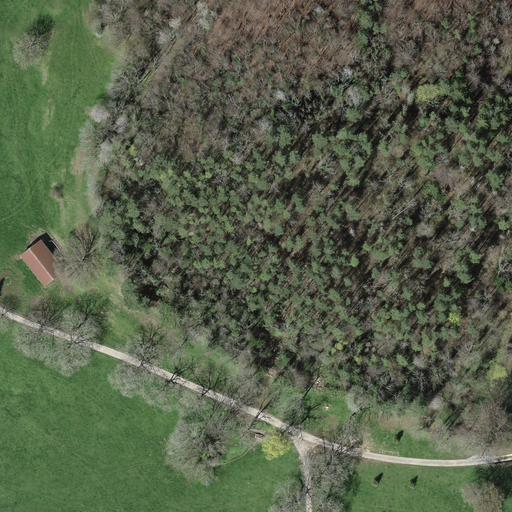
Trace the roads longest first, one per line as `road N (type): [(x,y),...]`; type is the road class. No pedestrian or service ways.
road 1 (unclassified): [(0,309),(309,438)]
road 2 (track): [(309,438),(382,460),(511,458)]
